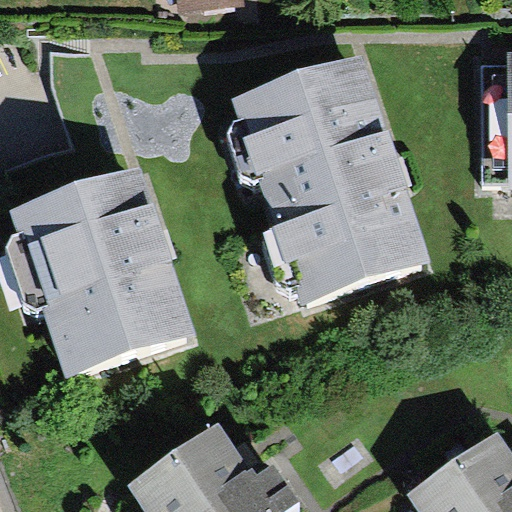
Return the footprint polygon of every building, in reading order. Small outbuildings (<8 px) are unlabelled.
[(178,0),(180,18),(245,11),(243,0),(178,0)] [(511,61),(510,62),(510,72),(483,72),(484,190),(508,189),(508,197),(511,197),(511,61)] [(364,70),(234,114),(305,322),(435,278),(364,70)] [(142,181),(11,223),(67,393),(198,350),(142,181)] [(219,438),(128,501),(135,511),(297,511),(274,478),(255,491),(219,438)] [(511,511),(511,468),(498,449),(410,510),(410,511),(511,511)]
